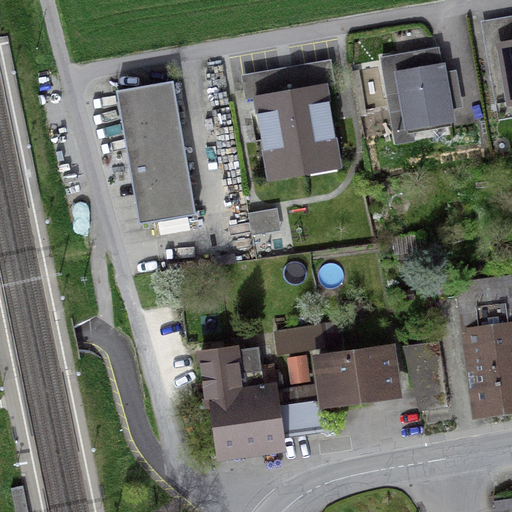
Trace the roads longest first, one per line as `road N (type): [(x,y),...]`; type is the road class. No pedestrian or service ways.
road 1 (residential): [(497,0),(65,74)]
road 2 (unclassified): [(155,458),(168,447),(95,178)]
road 3 (unclassified): [(511,447),(360,473),(278,511)]
road 4 (unclassified): [(95,178),(102,331)]
road 5 (unclassified): [(155,458),(118,351),(102,331)]
